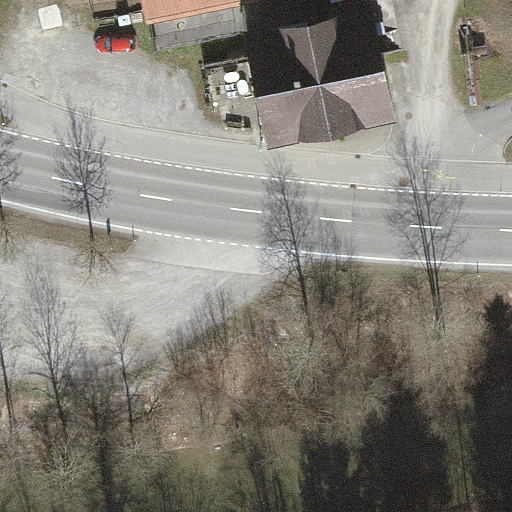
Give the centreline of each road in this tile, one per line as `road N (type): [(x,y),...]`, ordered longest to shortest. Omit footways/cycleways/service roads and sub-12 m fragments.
road 1 (primary): [(435,228),(156,198),(0,164)]
road 2 (residential): [(435,228),(477,143),(511,117)]
